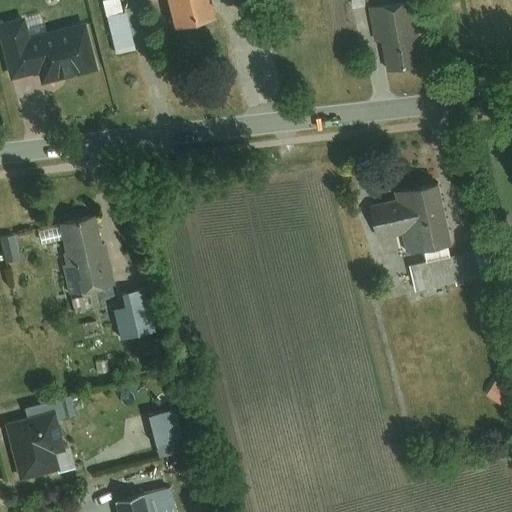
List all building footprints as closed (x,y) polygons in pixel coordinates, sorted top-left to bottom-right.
[(123,0),(103,0),(115,51),(134,46),(123,0)] [(164,0),(171,26),(212,16),(207,0),(164,0)] [(416,0),(394,0),(369,5),(376,38),(382,37),(389,70),(422,63),(415,30),(422,29),(416,0)] [(27,34),(22,11),(0,16),(0,39),(9,76),(35,70),(38,81),(96,68),(85,21),(27,34)] [(446,239),(451,238),(439,180),(397,189),(398,196),(405,228),(408,247),(422,244),(446,239)] [(405,228),(398,196),(373,201),(380,233),(405,228)] [(94,212),(58,220),(65,252),(62,253),(70,290),(115,280),(107,242),(101,243),(94,212)] [(42,238),(59,235),(57,223),(40,226),(42,238)] [(14,232),(1,235),(6,258),(19,255),(14,232)] [(446,239),(422,244),(425,257),(449,252),(446,239)] [(449,252),(425,257),(410,260),(415,287),(466,276),(461,250),(449,252)] [(143,287),(121,292),(129,328),(151,323),(143,287)] [(511,393),(511,386),(497,376),(486,391),(504,404),(511,393)] [(75,409),(71,393),(23,405),(25,413),(51,406),(53,415),(75,409)] [(25,413),(3,418),(18,477),(54,467),(49,448),(61,445),(53,415),(51,406),(25,413)] [(146,511),(141,491),(111,498),(114,511),(146,511)]
